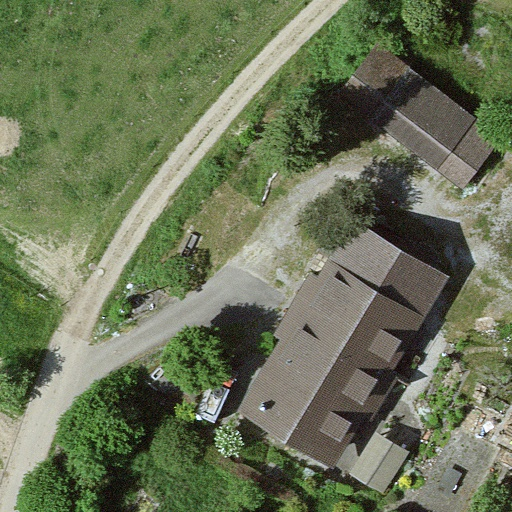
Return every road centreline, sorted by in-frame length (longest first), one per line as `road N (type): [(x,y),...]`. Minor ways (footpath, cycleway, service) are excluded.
road 1 (track): [(344,0),(209,120),(69,340)]
road 2 (residential): [(69,340),(20,511)]
